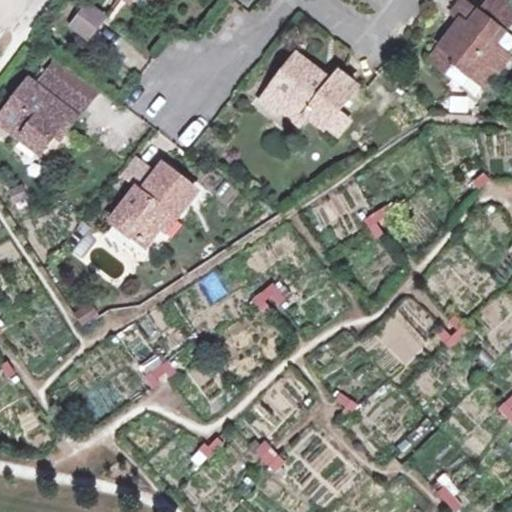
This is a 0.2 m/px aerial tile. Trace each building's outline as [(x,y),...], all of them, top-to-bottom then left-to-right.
[(125,0),(143,14),(153,0),(125,0)] [(511,7),(502,0),(494,0),(482,15),(465,0),(453,14),(463,23),(455,34),(452,32),(431,61),(448,74),(454,65),(472,79),(477,72),(492,83),(510,59),(507,57),(495,48),(506,34),(504,33),(511,22),(511,7)] [(87,42),(107,18),(87,2),(67,25),(87,42)] [(511,38),(506,34),(495,48),(507,57),(511,50),(511,38)] [(172,42),(172,53),(198,53),(198,43),(172,42)] [(48,53),(39,66),(87,102),(96,90),(48,53)] [(296,56),(268,93),(285,107),(283,108),(302,124),(308,117),(325,130),(326,128),(337,113),(358,87),(339,74),(331,84),(296,56)] [(87,102),(39,66),(0,117),(0,126),(20,141),(24,135),(43,150),(53,136),(60,127),(65,131),(87,102)] [(486,90),(492,83),(477,72),(472,79),(486,90)] [(285,107),(268,93),(260,102),(277,116),(283,108),(285,107)] [(350,123),(337,113),(326,128),(339,137),(350,123)] [(59,140),(65,131),(60,127),(53,136),(59,140)] [(511,157),(511,132),(498,132),(496,156),(511,157)] [(39,156),(43,150),(24,135),(20,141),(39,156)] [(137,159),(124,175),(144,191),(157,176),(137,159)] [(144,191),(142,194),(139,191),(114,222),(145,246),(169,216),(174,220),(196,192),(164,167),(157,176),(144,191)] [(484,173),(474,182),(479,188),(490,179),(484,173)] [(399,222),(387,206),(365,220),(377,236),(383,232),(377,223),(384,218),(391,227),(399,222)] [(274,284),(254,300),(267,315),(273,309),(267,301),(272,296),(279,304),(286,299),(274,284)] [(398,312),(377,330),(407,363),(428,345),(398,312)] [(451,322),(458,329),(452,336),(445,329),(439,334),(452,348),(470,330),(457,316),(451,322)] [(8,362),(1,368),(7,378),(15,372),(8,362)] [(146,377),(154,388),(161,382),(158,379),(167,373),(169,376),(175,372),(168,362),(146,377)] [(341,394),(338,401),(347,407),(344,412),(351,417),(358,406),(341,394)] [(511,396),(499,409),(511,422),(511,409),(511,408),(511,396)] [(429,480),(457,455),(441,436),(412,460),(429,480)] [(217,439),(209,448),(205,444),(199,451),(209,460),(223,444),(217,439)] [(267,441),(257,449),(275,471),(285,463),(280,456),(275,460),(268,451),(272,448),(267,441)] [(446,487),(440,492),(455,511),(461,507),(446,487)]
